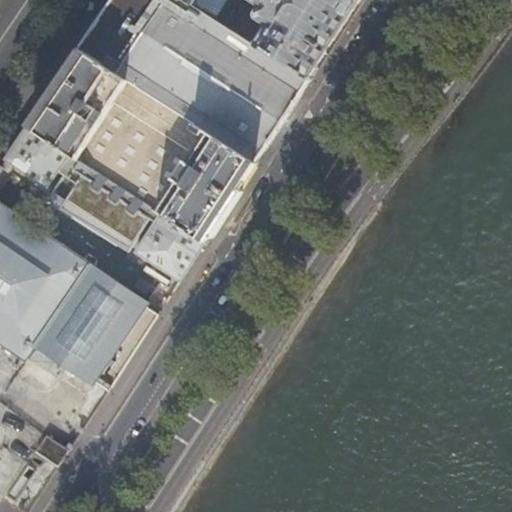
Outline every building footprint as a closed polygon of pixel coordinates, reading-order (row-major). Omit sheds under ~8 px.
[(255,44),(195,5),(187,0),(114,0),(109,8),(81,49),(257,162),(282,124),(311,79),(255,44)] [(187,0),(195,5),(197,0),(253,0),(263,6),(257,14),(257,17),(268,24),(255,44),(311,79),(339,36),(362,0),(187,0)] [(28,126),(205,243),(230,205),(257,162),(81,49),(59,81),(28,126)] [(150,220),(155,223),(137,253),(181,280),(205,243),(28,126),(6,159),(48,188),(58,173),(64,177),(48,201),(131,250),(150,220)] [(36,344),(94,382),(96,378),(111,387),(134,352),(158,315),(146,307),(148,304),(0,203),(0,340),(26,359),(36,344)] [(36,454),(58,468),(69,453),(46,439),(36,454)]
